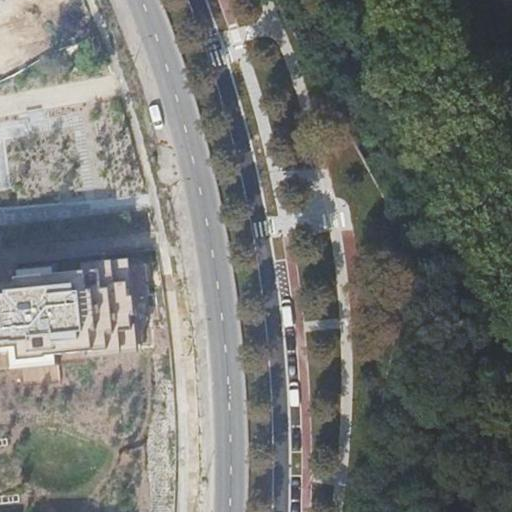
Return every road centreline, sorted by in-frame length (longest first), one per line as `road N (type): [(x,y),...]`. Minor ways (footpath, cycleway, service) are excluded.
road 1 (secondary): [(142,0),(171,65),(218,272),(230,511)]
road 2 (secondary): [(280,511),(276,353),(261,227),(238,123),(197,0)]
road 3 (track): [(511,228),(385,0)]
